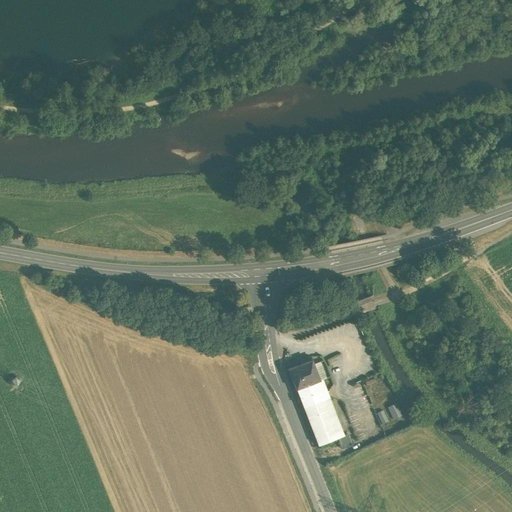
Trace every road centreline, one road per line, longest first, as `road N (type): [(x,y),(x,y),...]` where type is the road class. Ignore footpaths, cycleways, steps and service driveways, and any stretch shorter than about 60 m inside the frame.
road 1 (track): [(0,113),(162,110),(248,78),(382,0)]
road 2 (track): [(0,196),(92,201),(225,188),(286,215),(315,266)]
road 3 (secondary): [(263,273),(90,268),(0,252)]
road 4 (secondary): [(511,209),(399,248),(263,273)]
road 5 (secondary): [(263,273),(270,362),(333,511)]
road 6 (track): [(511,39),(447,56),(434,50),(402,0)]
road 7 (track): [(511,232),(398,295)]
